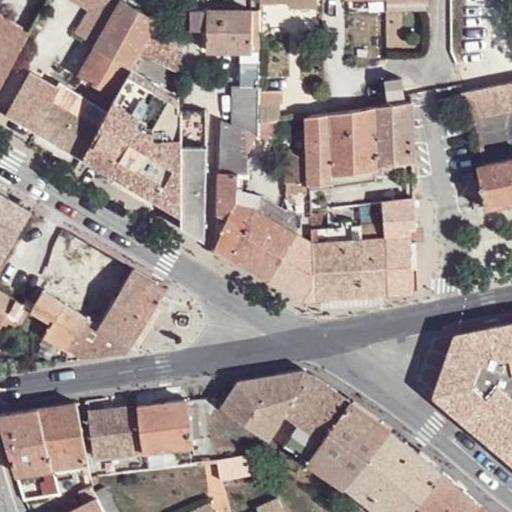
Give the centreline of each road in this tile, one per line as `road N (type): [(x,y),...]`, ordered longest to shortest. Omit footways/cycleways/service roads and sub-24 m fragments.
road 1 (secondary): [(306,345),(0,159)]
road 2 (tertiary): [(306,345),(0,392)]
road 3 (secondary): [(511,489),(306,345)]
road 4 (secondary): [(511,302),(306,345)]
